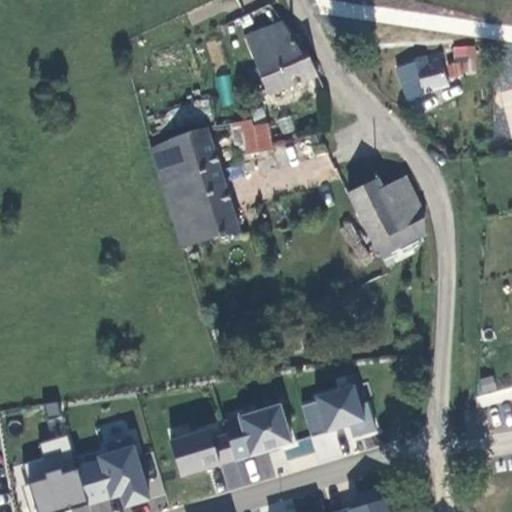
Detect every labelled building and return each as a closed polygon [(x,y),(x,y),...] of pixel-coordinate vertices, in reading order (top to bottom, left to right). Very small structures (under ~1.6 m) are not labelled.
[(295,44),(283,23),(246,38),(258,70),(252,72),(258,88),(264,85),(268,96),(317,75),(302,41),(295,44)] [(463,73),(477,73),(475,47),(462,46),(463,73)] [(422,66),(420,59),(415,60),(416,62),(397,69),(409,102),(424,94),(449,86),(441,61),(422,66)] [(446,66),(450,79),(464,75),(460,63),(446,66)] [(221,106),(235,103),(228,74),(215,77),(221,106)] [(268,124),(253,127),(251,120),(231,124),(233,132),(242,131),(247,155),(273,151),(268,124)] [(239,231),(206,127),(173,138),(151,150),(182,250),(239,231)] [(426,218),(405,177),(383,188),(378,179),(348,194),(374,245),(424,219),(426,218)] [(424,219),(374,245),(370,247),(374,253),(378,250),(381,256),(425,234),(424,219)] [(316,400),(302,404),(311,436),(364,421),(354,386),(314,395),(316,400)] [(293,445),(280,403),(224,419),(228,434),(235,461),(293,445)] [(182,477),(235,461),(228,434),(215,439),(210,426),(169,440),(182,477)] [(135,446),(78,462),(79,469),(88,506),(121,497),(124,509),(150,502),(135,446)] [(37,511),(61,511),(88,506),(79,469),(62,474),(62,467),(44,473),(46,479),(29,484),(37,511)] [(391,511),(388,498),(342,511),(391,511)]
